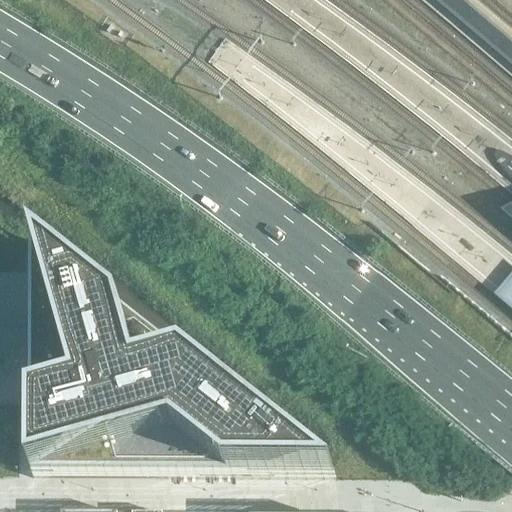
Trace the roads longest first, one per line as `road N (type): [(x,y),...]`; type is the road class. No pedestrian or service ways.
road 1 (motorway): [(0,42),(257,213),(511,413)]
road 2 (track): [(131,270),(0,184)]
